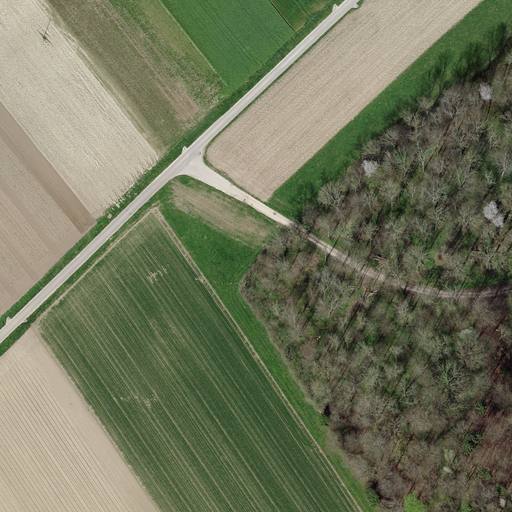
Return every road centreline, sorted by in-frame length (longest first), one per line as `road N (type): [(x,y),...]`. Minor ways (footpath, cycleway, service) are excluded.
road 1 (track): [(352,0),(0,331)]
road 2 (track): [(180,161),(384,282),(451,297),(511,284)]
